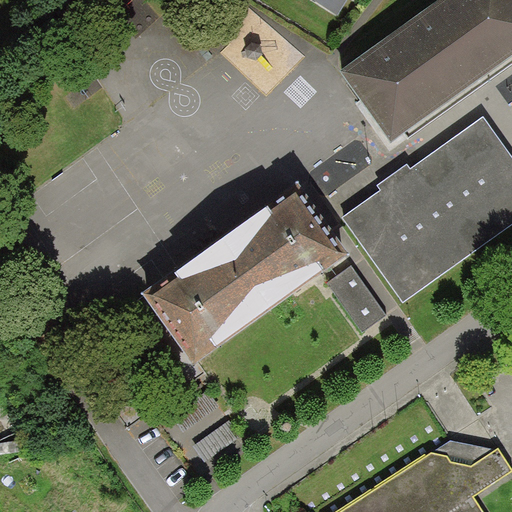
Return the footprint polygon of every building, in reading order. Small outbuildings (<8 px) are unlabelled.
[(311,0),(338,16),(348,0),(311,0)] [(511,0),(444,0),(341,73),(391,144),(511,59),(511,0)] [(511,225),(511,157),(483,118),(411,169),(407,165),(377,187),(381,192),(343,219),(403,303),(511,225)] [(298,186),(144,297),(194,367),(349,256),(298,186)] [(351,267),(329,283),(363,332),(386,316),(351,267)] [(483,511),(474,497),(511,472),(511,471),(499,449),(496,451),(451,441),(342,511),(483,511)]
